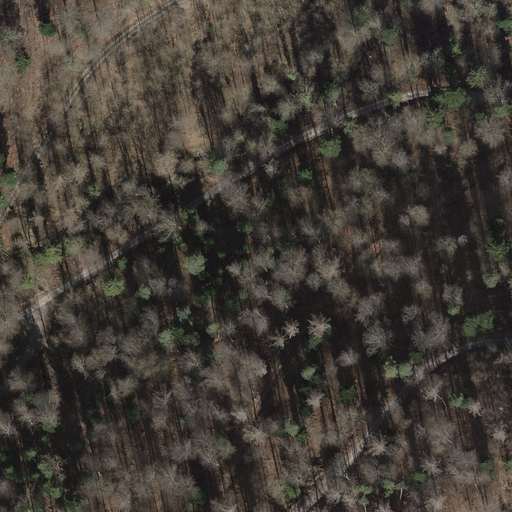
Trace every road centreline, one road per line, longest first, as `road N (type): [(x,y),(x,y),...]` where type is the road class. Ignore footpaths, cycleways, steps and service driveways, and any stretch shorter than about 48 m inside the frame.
road 1 (track): [(49,300),(318,129),(424,93),(511,102)]
road 2 (track): [(511,156),(396,233),(300,329),(210,511)]
road 3 (track): [(181,0),(91,66),(0,220)]
road 4 (track): [(511,341),(463,349),(426,369),(303,511)]
